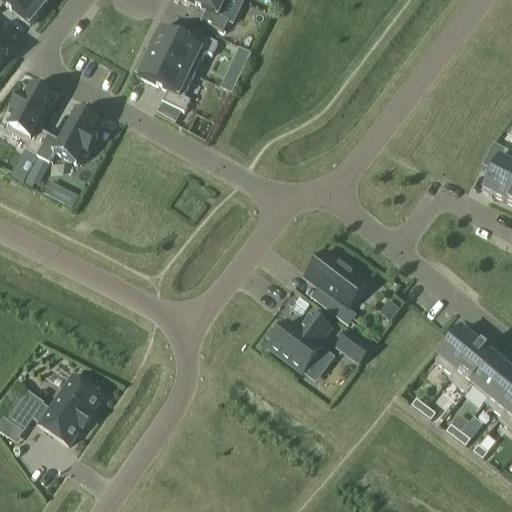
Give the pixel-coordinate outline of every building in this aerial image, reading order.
[(4,8),(30,29),(46,8),(35,0),(0,0),(0,4),(4,8)] [(35,0),(46,8),(52,0),(35,0)] [(218,19),(226,0),(176,0),(206,14),(218,19)] [(218,19),(206,14),(200,26),(223,36),(229,24),(218,19)] [(160,34),(149,57),(194,79),(205,57),(205,56),(189,48),(160,34)] [(195,36),(189,48),(205,56),(205,57),(212,60),(218,47),(195,36)] [(234,63),(246,68),(251,56),(239,51),(234,63)] [(184,101),(194,79),(149,57),(138,81),(167,95),(183,102),(184,101)] [(232,97),(236,89),(224,83),(220,91),(232,97)] [(6,135),(28,147),(31,143),(32,144),(38,132),(54,104),(30,91),(24,101),(21,99),(11,118),(14,120),(6,135)] [(184,101),(183,102),(167,95),(162,106),(184,117),(190,104),(184,101)] [(76,116),(60,144),(54,156),(55,157),(78,169),(84,158),(87,160),(97,141),(94,139),(99,129),(76,116)] [(25,154),(37,161),(49,139),(38,132),(32,144),(31,143),(28,147),(25,154)] [(60,144),(49,139),(37,161),(49,167),(55,157),(54,156),(60,144)] [(505,153),(493,147),(482,170),(493,175),(505,153)] [(493,175),(483,194),(504,205),(511,190),(511,156),(505,153),(493,175)] [(37,162),(26,181),(36,187),(47,167),(37,162)] [(29,175),(17,168),(11,180),(23,187),(29,175)] [(68,195),(61,207),(72,213),(79,201),(68,195)] [(335,305),(328,315),(348,331),(357,320),(348,312),(367,287),(362,283),(365,280),(353,271),(350,274),(325,255),(305,282),(335,305)] [(300,333),(288,325),(268,352),(303,377),(323,351),(319,348),(331,332),(312,317),(300,333)] [(435,365),(451,378),(452,379),(479,347),(462,333),(435,365)] [(348,334),(335,351),(360,370),(372,353),(348,334)] [(448,382),(466,397),(473,390),(472,389),(496,361),(479,347),(452,379),(451,378),(448,382)] [(511,374),(496,361),(472,389),(473,390),(488,402),(488,403),(511,374)] [(511,374),(488,403),(488,402),(485,406),(501,420),(502,421),(511,408),(511,374)] [(28,395),(7,425),(24,436),(33,423),(40,429),(39,430),(69,450),(81,432),(83,433),(92,421),(90,420),(103,401),(73,381),(51,413),(43,408),(44,407),(28,395)] [(426,410),(416,403),(412,409),(421,416),(426,410)] [(511,408),(502,421),(501,420),(498,424),(511,435),(511,408)] [(426,410),(421,416),(431,424),(435,417),(426,410)] [(0,436),(4,440),(10,432),(0,424),(0,436)] [(461,436),(451,429),(446,435),(456,442),(461,436)] [(461,436),(456,442),(465,450),(470,443),(461,436)] [(487,457),(478,449),(473,456),(483,463),(487,457)]
